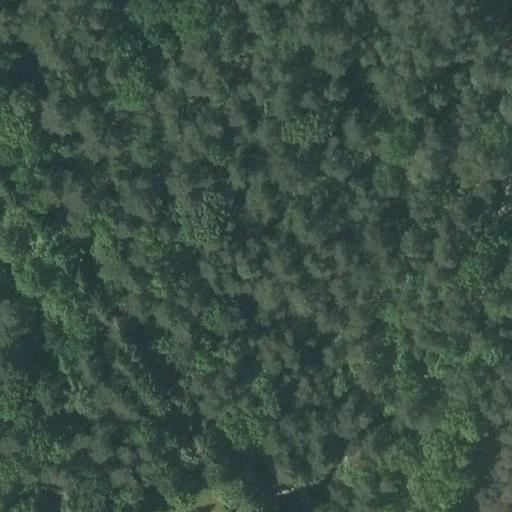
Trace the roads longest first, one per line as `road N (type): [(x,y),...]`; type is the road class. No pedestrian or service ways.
road 1 (track): [(0,162),(308,511)]
road 2 (track): [(511,197),(409,511)]
